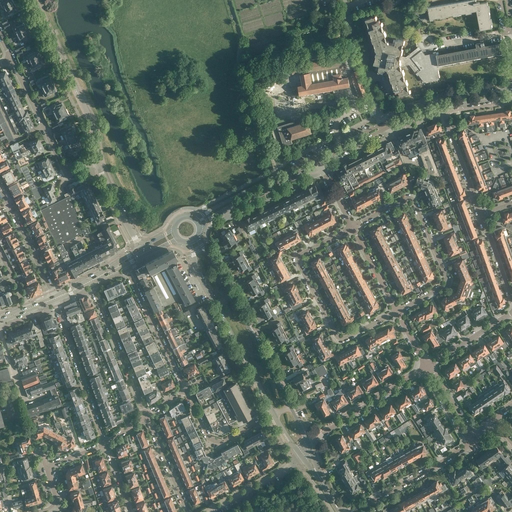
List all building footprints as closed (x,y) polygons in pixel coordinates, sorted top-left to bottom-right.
[(479,1),(479,0),(467,0),(430,7),(429,6),(428,6),(427,7),(427,8),(426,8),(427,16),(428,18),(429,18),(430,21),(433,20),(433,19),(440,17),(440,19),(446,18),(446,16),(453,15),(453,16),(459,15),(458,14),(466,13),(466,14),(471,13),(471,12),(476,11),(480,29),(479,29),(479,30),(479,31),(480,31),(481,31),(481,30),(492,28),(487,2),(480,3),(479,1)] [(12,3),(3,8),(6,12),(3,13),(4,16),(16,10),(12,3)] [(376,68),(378,69),(380,71),(385,69),(386,68),(387,68),(387,70),(388,71),(389,71),(390,76),(390,77),(391,81),(392,82),(393,86),(393,87),(394,90),(395,89),(396,92),(398,91),(400,96),(402,95),(404,96),(404,95),(405,94),(410,93),(409,90),(408,90),(407,85),(406,80),(405,80),(403,75),(404,74),(402,70),(401,67),(404,66),(405,66),(405,65),(408,64),(418,76),(420,74),(425,81),(438,78),(436,71),(438,71),(437,66),(438,65),(438,66),(438,65),(449,63),(449,64),(502,54),(500,43),(500,45),(485,47),(484,44),(484,42),(480,43),(479,43),(476,44),(477,49),(437,56),(436,52),(433,52),(434,55),(425,56),(421,51),(420,52),(419,50),(418,49),(406,57),(400,56),(404,40),(396,38),(395,43),(389,42),(388,43),(387,40),(386,39),(385,36),(385,35),(384,30),(383,30),(381,26),(382,24),(381,22),(380,22),(379,20),(377,21),(375,16),(365,19),(366,21),(367,22),(368,27),(368,28),(369,31),(370,32),(372,36),(371,37),(373,42),(374,42),(375,47),(375,48),(376,50),(377,51),(376,52),(375,54),(376,55),(375,60),(374,60),(374,63),(377,64),(376,65),(376,68)] [(16,35),(27,30),(26,27),(24,27),(23,23),(16,27),(15,25),(12,27),(16,35)] [(29,33),(27,30),(16,35),(20,43),(23,42),(23,40),(29,37),(28,34),(29,33)] [(338,43),(341,32),(337,31),(336,33),(332,32),(330,41),(331,41),(330,43),(335,45),(336,42),(338,43)] [(29,62),(40,57),(39,54),(38,54),(36,51),(29,54),(28,52),(22,55),(23,57),(24,56),(25,59),(28,58),(29,62)] [(40,57),(29,62),(31,66),(29,67),(30,69),(31,72),(37,70),(36,67),(43,64),(41,61),(42,59),(40,57)] [(341,76),(339,65),(346,64),(344,57),(291,67),(292,74),(300,73),(302,84),(302,86),(298,86),(300,95),(303,95),(333,89),(340,88),(349,86),(348,77),(342,78),(342,77),(341,77),(341,76)] [(366,95),(357,70),(350,72),(351,74),(350,75),(357,96),(359,95),(359,98),(366,95)] [(0,81),(0,82),(8,78),(5,72),(0,74),(0,81)] [(9,79),(8,78),(0,82),(3,87),(11,83),(12,81),(11,80),(10,79),(9,79)] [(40,85),(42,89),(53,84),(52,81),(50,81),(49,78),(42,81),(41,79),(38,81),(39,82),(37,83),(38,86),(40,85)] [(13,88),(11,83),(3,87),(4,89),(3,90),(4,92),(13,88)] [(43,97),(55,91),(54,88),(54,86),(53,84),(42,89),(44,93),(42,94),(43,97)] [(16,93),(13,88),(4,92),(5,94),(6,94),(8,97),(16,93)] [(16,93),(8,97),(9,99),(8,100),(9,102),(18,98),(16,93)] [(20,102),(18,98),(9,102),(10,104),(11,103),(12,106),(20,102)] [(20,102),(12,106),(13,108),(12,109),(13,112),(22,107),(20,102)] [(54,114),(66,109),(64,106),(63,106),(61,103),(56,106),(55,104),(50,106),(54,114)] [(22,107),(13,112),(15,114),(16,114),(17,116),(25,112),(22,107)] [(66,109),(54,114),(58,122),(63,120),(62,119),(67,116),(66,113),(67,112),(66,109)] [(25,112),(17,116),(16,116),(19,121),(29,116),(29,117),(30,116),(27,111),(25,112)] [(476,124),(475,116),(474,115),(470,116),(470,120),(467,120),(468,125),(471,124),(471,125),(473,125),(473,124),(476,124)] [(31,122),(29,117),(29,116),(19,121),(22,126),(31,122)] [(280,134),(283,146),(292,143),(291,140),(311,133),(308,121),(295,125),(294,121),(277,127),(280,134)] [(5,122),(0,124),(1,128),(3,131),(5,135),(6,138),(9,145),(10,145),(15,143),(5,122)] [(30,132),(29,131),(28,130),(34,127),(31,122),(22,126),(25,133),(26,134),(26,135),(27,137),(31,135),(30,132)] [(436,124),(432,125),(435,134),(437,133),(437,134),(439,133),(439,132),(442,131),(440,126),(437,128),(436,124)] [(435,134),(432,125),(427,127),(429,131),(426,132),(428,136),(430,135),(431,136),(433,135),(432,135),(435,134)] [(65,138),(75,133),(72,127),(66,129),(65,128),(61,130),(65,138)] [(440,176),(439,174),(437,169),(429,149),(426,141),(424,136),(422,131),(421,128),(414,131),(420,145),(413,148),(414,149),(411,150),(412,153),(409,155),(410,157),(419,154),(419,155),(420,155),(427,173),(440,178),(440,176)] [(466,132),(464,129),(460,130),(461,133),(458,135),(459,139),(460,139),(467,136),(466,134),(467,133),(466,132)] [(408,134),(413,148),(420,145),(414,131),(408,134)] [(75,133),(65,138),(66,142),(65,142),(64,143),(63,143),(64,146),(77,140),(75,137),(76,137),(76,136),(75,133)] [(408,150),(409,150),(413,148),(408,134),(402,136),(408,150)] [(475,139),(478,137),(476,135),(471,137),(471,138),(468,139),(467,136),(460,139),(462,144),(472,140),(475,139),(475,138),(475,139)] [(411,152),(409,150),(408,150),(402,136),(397,138),(401,148),(402,151),(404,155),(405,154),(405,155),(409,153),(411,152)] [(31,149),(41,144),(38,138),(30,142),(31,146),(30,146),(31,149)] [(438,147),(445,144),(447,144),(445,139),(441,141),(440,138),(436,140),(437,143),(436,143),(437,145),(438,144),(438,147)] [(78,143),(77,140),(66,145),(67,147),(69,147),(71,151),(73,152),(74,152),(74,151),(75,150),(74,149),(79,146),(79,144),(79,142),(78,143)] [(472,140),(462,144),(464,149),(471,146),(470,144),(473,142),(472,140)] [(15,143),(10,145),(12,150),(19,146),(17,142),(15,143)] [(384,145),(384,146),(380,148),(388,164),(393,162),(396,167),(404,163),(398,150),(396,152),(391,142),(384,145)] [(41,144),(31,149),(32,150),(32,152),(34,151),(35,154),(44,150),(41,144)] [(437,153),(447,149),(445,144),(438,147),(439,149),(436,151),(437,153)] [(22,153),(19,146),(12,150),(13,153),(14,156),(18,164),(20,168),(26,165),(29,164),(28,160),(26,161),(24,157),(31,153),(31,152),(31,151),(32,150),(31,149),(26,151),(22,153)] [(388,164),(380,148),(374,151),(386,173),(396,167),(393,162),(388,164)] [(381,175),(386,173),(374,151),(370,153),(378,169),(379,171),(381,175)] [(370,153),(365,155),(373,171),(378,169),(370,153)] [(442,162),(451,159),(449,154),(442,157),(443,159),(435,162),(436,164),(436,165),(439,163),(442,162)] [(376,178),(374,174),(373,171),(365,155),(359,158),(367,174),(368,177),(370,181),(376,178)] [(49,163),(47,158),(38,162),(37,163),(37,164),(37,165),(37,166),(38,166),(38,167),(39,167),(40,167),(41,170),(42,173),(52,168),(50,162),(49,163)] [(359,158),(353,161),(360,174),(361,176),(367,174),(359,158)] [(481,158),(469,162),(471,167),(478,164),(477,162),(481,160),(481,158)] [(6,169),(9,168),(11,166),(10,164),(8,160),(0,164),(0,171),(0,172),(6,169)] [(353,161),(348,163),(355,176),(360,174),(353,161)] [(355,176),(348,163),(347,164),(342,166),(343,166),(352,186),(354,185),(355,189),(360,186),(358,183),(355,176)] [(26,180),(32,178),(26,165),(20,168),(21,170),(22,170),(23,172),(22,172),(26,180)] [(352,186),(343,166),(339,168),(337,170),(338,171),(337,172),(343,184),(346,183),(347,184),(345,185),(346,186),(345,187),(348,192),(354,189),(352,186)] [(474,176),(481,173),(480,171),(485,169),(484,167),(482,168),(473,171),(474,176)] [(4,179),(13,174),(12,172),(13,171),(11,168),(2,174),(2,175),(2,176),(2,177),(3,177),(4,179)] [(52,168),(42,173),(44,176),(45,178),(55,174),(52,168)] [(423,179),(413,175),(414,172),(408,175),(408,177),(409,177),(411,182),(414,181),(416,182),(415,184),(420,186),(423,181),(423,179)] [(443,182),(458,177),(456,172),(449,175),(450,178),(448,178),(448,180),(447,180),(446,179),(444,179),(443,177),(441,177),(443,182)] [(403,176),(398,179),(402,187),(404,186),(407,185),(407,184),(406,181),(408,180),(404,173),(402,174),(403,176)] [(14,176),(13,174),(4,179),(6,182),(6,183),(6,184),(7,184),(17,179),(15,176),(14,176)] [(42,186),(40,182),(37,175),(32,178),(26,180),(31,191),(39,187),(42,186)] [(386,192),(381,183),(379,178),(376,180),(379,185),(372,188),(374,191),(378,200),(382,199),(381,198),(383,197),(382,194),(386,192)] [(503,183),(501,178),(498,179),(500,183),(501,186),(502,189),(500,190),(502,197),(507,195),(504,185),(503,183)] [(402,187),(398,179),(392,181),(396,190),(399,188),(399,189),(402,187)] [(487,190),(487,187),(489,186),(492,185),(492,184),(491,180),(487,182),(488,184),(486,185),(485,182),(478,185),(477,185),(478,190),(482,188),(483,191),(487,190)] [(8,186),(9,187),(8,187),(9,189),(10,189),(11,191),(20,187),(19,185),(20,184),(18,181),(8,186)] [(386,185),(387,185),(391,193),(391,192),(392,193),(394,191),(396,190),(392,181),(386,185)] [(426,193),(435,189),(432,182),(428,181),(427,182),(423,181),(420,186),(420,188),(425,190),(426,193)] [(448,191),(451,190),(461,186),(460,181),(452,184),(453,187),(447,189),(448,191)] [(506,185),(505,182),(503,183),(504,185),(507,195),(511,193),(511,192),(510,186),(507,187),(506,184),(506,185)] [(82,192),(90,188),(88,185),(86,185),(85,183),(74,188),(73,186),(69,188),(72,194),(81,190),(82,192)] [(52,191),(54,190),(52,184),(43,188),(45,192),(44,192),(45,194),(52,191)] [(24,191),(21,186),(20,187),(11,191),(13,194),(12,194),(13,196),(14,196),(14,197),(24,191)] [(315,199),(322,196),(319,190),(318,190),(316,186),(312,187),(310,188),(315,199)] [(35,199),(41,196),(39,193),(41,192),(39,187),(31,191),(35,199)] [(90,188),(82,192),(81,193),(82,195),(83,195),(85,198),(92,194),(90,188)] [(310,202),(315,199),(310,188),(307,189),(308,190),(305,191),(310,202)] [(369,195),(373,203),(376,202),(376,201),(378,200),(374,191),(372,188),(370,190),(371,193),(369,195)] [(435,189),(426,193),(429,201),(439,197),(435,189)] [(464,190),(463,191),(456,193),(457,196),(456,196),(457,198),(458,198),(459,201),(463,199),(462,196),(466,195),(464,190)] [(495,191),(495,192),(493,193),(494,197),(497,196),(499,200),(503,198),(502,197),(500,190),(497,191),(497,190),(495,191)] [(46,197),(44,199),(47,204),(48,207),(55,204),(54,202),(54,200),(56,199),(52,191),(45,194),(46,197)] [(310,203),(310,202),(305,191),(299,194),(304,204),(306,203),(309,202),(310,203)] [(24,197),(23,196),(26,194),(25,192),(18,196),(19,197),(15,199),(18,204),(28,199),(27,196),(24,197)] [(48,207),(47,204),(39,208),(40,210),(41,213),(43,217),(45,221),(45,222),(47,224),(48,227),(50,231),(51,234),(56,244),(57,246),(62,243),(80,234),(83,232),(82,230),(80,225),(79,222),(78,220),(70,196),(68,192),(64,194),(66,198),(55,204),(48,207)] [(92,194),(85,198),(86,201),(85,202),(86,204),(95,200),(92,194)] [(299,207),(304,205),(304,204),(299,194),(294,197),(298,205),(299,207)] [(363,197),(368,205),(370,204),(370,205),(373,203),(369,195),(366,196),(366,195),(365,194),(363,195),(363,197)] [(294,197),(288,200),(293,209),(295,208),(295,207),(298,205),(294,197)] [(358,200),(363,209),(366,207),(365,206),(368,205),(363,197),(361,198),(361,199),(358,200)] [(433,209),(440,206),(442,205),(439,197),(429,201),(427,202),(430,207),(431,206),(433,209)] [(26,208),(29,207),(27,203),(30,202),(28,199),(18,204),(21,210),(25,207),(26,208)] [(363,209),(358,200),(356,201),(355,199),(352,200),(357,210),(359,209),(360,210),(363,209)] [(98,206),(95,200),(86,204),(88,207),(89,206),(90,210),(98,206)] [(294,212),(293,209),(288,200),(282,202),(287,211),(289,210),(290,210),(292,213),(294,212)] [(458,208),(466,205),(464,200),(457,203),(458,207),(456,208),(455,206),(453,207),(454,209),(458,208)] [(282,202),(277,205),(282,214),(284,213),(284,212),(287,211),(282,202)] [(277,219),(280,218),(280,217),(280,216),(282,214),(277,205),(272,208),(276,216),(277,218),(277,219)] [(98,206),(90,210),(92,213),(91,214),(92,216),(93,216),(101,212),(98,206)] [(29,207),(26,208),(26,209),(22,211),(23,212),(22,212),(25,218),(35,212),(34,209),(31,210),(29,207)] [(273,219),(273,220),(277,218),(276,216),(272,208),(266,210),(271,220),(273,219)] [(268,221),(271,220),(266,210),(261,213),(265,222),(268,220),(268,221)] [(435,220),(436,220),(444,217),(443,214),(445,213),(444,210),(434,214),(434,216),(433,217),(435,220)] [(97,224),(100,223),(99,221),(101,220),(101,219),(105,217),(102,211),(101,212),(93,216),(97,224)] [(35,212),(25,218),(28,223),(36,219),(34,216),(37,215),(35,212)] [(327,217),(331,225),(334,224),(334,223),(336,222),(331,212),(328,213),(329,216),(327,217)] [(260,225),(261,228),(264,227),(262,223),(265,222),(261,213),(255,216),(260,225)] [(398,223),(407,219),(408,219),(406,216),(404,213),(394,219),(396,222),(397,221),(398,223)] [(504,223),(511,221),(509,214),(508,213),(504,214),(505,218),(503,219),(504,223)] [(255,216),(250,219),(255,229),(260,226),(260,225),(255,216)] [(445,216),(444,217),(436,220),(437,223),(436,223),(437,226),(446,222),(445,219),(446,219),(445,216)] [(328,227),(331,225),(327,217),(324,219),(323,218),(321,219),(325,227),(328,226),(328,227)] [(254,227),(250,219),(249,218),(247,219),(247,220),(243,222),(245,226),(246,225),(249,232),(255,229),(254,227)] [(472,222),(471,218),(464,221),(464,223),(460,225),(460,228),(472,223),(474,223),(473,221),(472,222)] [(323,229),(325,227),(321,219),(318,220),(319,221),(316,223),(320,231),(323,229)] [(407,219),(398,223),(399,226),(400,226),(402,228),(410,224),(409,221),(408,222),(407,219)] [(30,225),(29,226),(31,229),(32,228),(33,231),(41,227),(38,221),(30,225)] [(447,225),(446,222),(437,226),(438,229),(440,228),(441,231),(446,229),(446,230),(452,228),(450,224),(447,225)] [(310,223),(307,224),(302,227),(303,230),(306,229),(310,236),(311,235),(312,235),(315,234),(311,225),(310,224),(310,223)] [(317,233),(320,231),(316,223),(313,224),(313,223),(310,224),(311,225),(315,234),(315,233),(317,232),(317,233)] [(0,238),(2,238),(8,234),(7,232),(12,230),(8,224),(1,228),(4,233),(0,234),(0,238)] [(102,245),(108,256),(113,253),(113,252),(118,250),(115,245),(117,244),(109,228),(110,228),(109,225),(108,224),(102,227),(103,228),(104,230),(96,234),(101,244),(102,245)] [(403,234),(412,230),(411,228),(412,227),(410,224),(402,228),(403,231),(402,231),(403,234)] [(372,237),(373,236),(382,232),(383,231),(381,226),(371,231),(371,233),(370,234),(372,237)] [(43,233),(41,227),(33,231),(34,233),(33,233),(35,236),(36,236),(43,233)] [(88,227),(82,230),(83,232),(84,235),(84,236),(90,232),(88,227)] [(236,228),(233,230),(230,231),(230,230),(226,232),(227,233),(223,235),(222,236),(223,239),(224,238),(226,241),(233,237),(235,236),(239,233),(240,234),(242,233),(239,227),(236,229),(236,228)] [(475,231),(474,227),(467,230),(468,232),(463,234),(464,237),(468,235),(476,232),(477,231),(477,230),(475,231)] [(505,234),(504,232),(502,227),(494,229),(496,235),(497,239),(498,239),(505,237),(505,234)] [(296,244),(300,242),(299,241),(301,240),(297,232),(299,231),(297,228),(293,231),(291,233),(292,235),(296,244)] [(413,232),(412,230),(403,234),(404,237),(405,237),(406,239),(415,235),(414,232),(413,232)] [(382,232),(373,236),(374,239),(373,239),(375,242),(383,238),(382,235),(383,235),(382,232)] [(8,242),(16,238),(13,233),(5,237),(8,242)] [(446,245),(454,241),(453,238),(456,237),(454,233),(445,236),(446,238),(444,239),(445,242),(444,242),(446,245)] [(39,244),(47,240),(44,234),(38,238),(39,239),(37,240),(37,241),(37,242),(38,243),(39,244)] [(286,237),(291,245),(293,245),(296,244),(292,235),(289,236),(289,235),(286,237)] [(408,245),(417,241),(416,238),(415,235),(406,239),(408,242),(407,242),(408,245)] [(233,237),(226,241),(223,242),(226,247),(228,246),(229,247),(234,244),(235,247),(240,244),(239,241),(238,242),(237,239),(235,240),(233,237)] [(289,246),(291,245),(286,237),(284,238),(284,239),(282,240),(286,249),(289,247),(289,246)] [(19,244),(16,238),(8,242),(11,248),(19,244)] [(385,240),(383,238),(375,242),(376,245),(377,245),(379,247),(387,243),(385,240)] [(474,240),(474,241),(475,243),(474,243),(474,245),(475,245),(476,247),(483,244),(484,244),(483,240),(479,241),(478,238),(474,240)] [(511,243),(511,239),(510,240),(500,244),(502,249),(509,246),(508,244),(511,242),(511,243)] [(39,244),(39,245),(39,246),(40,247),(40,248),(41,249),(43,248),(44,249),(50,246),(47,240),(39,244)] [(282,251),(286,249),(282,240),(279,242),(278,241),(277,240),(272,243),(276,250),(279,248),(280,250),(279,252),(282,253),(282,251)] [(98,262),(92,250),(87,253),(84,248),(81,241),(81,242),(93,267),(98,264),(98,262)] [(417,241),(408,245),(409,247),(410,247),(411,250),(420,246),(419,243),(418,243),(417,241)] [(457,247),(456,244),(454,241),(446,245),(447,248),(448,247),(449,250),(457,247)] [(89,269),(93,267),(81,242),(76,244),(89,269)] [(72,278),(78,274),(71,261),(70,258),(69,256),(66,251),(62,243),(57,246),(63,259),(72,278)] [(380,253),(389,248),(387,246),(388,245),(387,243),(379,247),(380,249),(379,250),(380,253)] [(83,272),(89,269),(76,244),(70,247),(76,258),(83,272)] [(102,245),(101,244),(99,245),(100,245),(99,246),(99,245),(96,246),(103,259),(108,256),(102,245)] [(258,254),(252,244),(249,245),(255,255),(258,254)] [(339,255),(340,254),(349,250),(350,249),(348,246),(347,246),(346,244),(336,250),(337,252),(339,255)] [(476,252),(485,249),(483,244),(476,247),(477,249),(470,252),(471,254),(476,252)] [(94,247),(92,245),(90,246),(91,248),(91,249),(92,250),(98,262),(98,261),(103,259),(96,246),(94,247)] [(15,256),(23,252),(20,246),(12,250),(15,256)] [(413,255),(421,251),(420,249),(421,249),(420,246),(411,250),(412,252),(411,253),(413,255)] [(54,250),(53,247),(51,248),(45,251),(45,253),(43,254),(44,255),(44,256),(44,257),(45,257),(45,258),(54,254),(52,251),(54,250)] [(462,251),(461,250),(460,248),(458,249),(457,247),(449,250),(448,250),(449,254),(450,253),(451,255),(462,251)] [(389,248),(380,253),(382,256),(383,255),(384,257),(392,253),(391,250),(390,251),(389,248)] [(176,262),(175,260),(177,259),(173,251),(173,250),(145,264),(146,265),(152,276),(149,277),(150,280),(153,279),(154,280),(156,285),(153,287),(163,307),(176,300),(179,305),(185,302),(185,304),(194,300),(176,264),(177,263),(177,262),(176,262)] [(245,253),(243,250),(237,253),(238,256),(234,259),(237,265),(247,260),(243,254),(245,253)] [(349,250),(340,254),(342,257),(343,256),(344,259),(352,254),(351,251),(350,252),(349,250)] [(422,254),(421,251),(413,255),(414,258),(415,258),(416,260),(425,256),(423,253),(422,254)] [(23,252),(15,256),(18,262),(26,258),(23,252)] [(394,255),(392,253),(384,257),(385,259),(384,260),(386,263),(394,259),(393,256),(394,255)] [(55,256),(54,254),(45,258),(46,259),(45,259),(46,261),(47,261),(47,262),(49,261),(50,263),(53,262),(59,260),(57,255),(55,256)] [(274,265),(282,261),(281,257),(281,255),(278,254),(277,257),(274,259),(272,256),(268,259),(270,264),(271,263),(273,266),(274,265)] [(346,264),(351,262),(354,260),(353,258),(354,257),(352,254),(344,259),(345,262),(344,262),(346,264)] [(465,259),(466,259),(469,258),(468,254),(462,256),(461,256),(463,260),(455,264),(456,266),(455,266),(456,270),(457,269),(465,266),(464,263),(466,262),(465,259)] [(474,263),(479,261),(488,258),(486,254),(479,256),(480,258),(473,261),(474,263)] [(75,259),(74,256),(70,258),(71,261),(78,274),(83,272),(76,258),(75,259)] [(319,259),(312,262),(313,264),(312,265),(314,268),(315,268),(322,264),(322,263),(324,261),(323,260),(324,259),(322,256),(318,258),(319,259)] [(417,266),(420,265),(426,262),(425,260),(426,259),(425,256),(416,260),(417,263),(416,263),(417,266)] [(21,270),(29,266),(26,259),(18,264),(21,270)] [(67,280),(72,278),(63,259),(58,261),(58,262),(67,280)] [(398,263),(397,260),(395,261),(394,259),(386,263),(387,266),(388,265),(389,268),(398,263)] [(250,266),(247,260),(237,265),(241,271),(245,269),(246,272),(252,269),(251,266),(250,266)] [(355,263),(354,260),(351,262),(346,264),(347,267),(348,267),(349,269),(358,265),(356,262),(355,263)] [(277,270),(281,268),(284,266),(283,265),(284,264),(282,261),(274,265),(277,270)] [(62,282),(67,280),(58,262),(54,264),(58,273),(62,282)] [(427,264),(426,262),(420,265),(417,266),(419,269),(419,268),(421,271),(429,267),(428,264),(427,264)] [(323,263),(322,264),(315,268),(316,270),(315,270),(316,273),(325,269),(323,266),(324,266),(323,263)] [(398,263),(389,268),(391,270),(390,270),(391,273),(399,269),(398,266),(399,266),(398,263)] [(482,270),(491,267),(490,263),(483,265),(484,268),(481,268),(477,270),(477,272),(482,270)] [(58,273),(56,269),(54,264),(49,266),(50,269),(51,269),(57,284),(59,284),(62,282),(58,273)] [(149,277),(152,276),(146,265),(141,267),(145,275),(145,276),(146,277),(148,276),(149,277)] [(351,275),(356,272),(359,270),(358,268),(359,268),(358,265),(349,269),(351,272),(350,272),(351,275)] [(19,279),(23,277),(28,275),(28,274),(32,272),(29,266),(21,270),(23,273),(17,276),(19,279)] [(458,275),(467,271),(465,266),(457,269),(458,271),(457,272),(458,275)] [(145,275),(141,267),(135,270),(139,279),(145,275)] [(285,268),(284,267),(281,268),(277,270),(279,276),(288,271),(286,268),(285,268)] [(431,270),(429,267),(421,271),(422,273),(421,274),(422,277),(423,276),(431,273),(430,270),(431,270)] [(326,272),(325,269),(316,273),(318,276),(319,276),(320,278),(328,273),(327,271),(326,272)] [(399,269),(391,273),(393,276),(394,276),(395,278),(403,274),(402,271),(401,272),(399,269)] [(359,270),(356,272),(351,275),(353,277),(355,280),(363,275),(362,272),(361,273),(359,270)] [(290,274),(288,271),(279,276),(281,278),(280,279),(281,281),(290,277),(289,275),(290,274)] [(470,283),(471,279),(467,271),(458,275),(459,277),(461,277),(462,280),(470,283)] [(431,281),(435,279),(432,272),(431,273),(423,276),(424,279),(420,281),(419,278),(416,280),(419,286),(421,285),(431,279),(431,281)] [(480,281),(481,281),(485,279),(494,276),(493,272),(486,274),(487,277),(479,279),(480,281)] [(322,283),(330,279),(331,278),(328,273),(320,278),(321,280),(320,281),(322,283)] [(397,284),(405,279),(407,278),(404,273),(403,274),(395,278),(396,280),(395,281),(397,284)] [(27,285),(36,280),(33,274),(25,278),(26,281),(25,282),(27,285)] [(250,289),(259,284),(256,278),(257,278),(255,274),(250,277),(251,280),(247,283),(247,284),(249,287),(250,289)] [(146,277),(145,276),(145,275),(139,279),(142,284),(150,280),(149,277),(148,276),(146,277)] [(363,275),(355,280),(356,282),(355,283),(357,285),(365,281),(364,279),(365,278),(363,275)] [(153,279),(150,280),(142,284),(144,290),(151,287),(149,283),(154,280),(153,279)] [(330,279),(322,283),(323,286),(324,286),(326,288),(334,284),(333,281),(332,282),(330,279)] [(406,282),(405,279),(397,284),(398,287),(399,286),(400,288),(408,284),(409,284),(407,281),(406,282)] [(470,283),(462,280),(459,287),(470,291),(472,284),(470,283)] [(0,282),(0,288),(6,305),(6,304),(12,302),(9,296),(11,295),(12,294),(11,292),(10,292),(8,292),(5,293),(3,288),(6,287),(5,285),(6,284),(5,281),(0,282)] [(112,284),(117,295),(126,291),(122,282),(118,283),(117,281),(112,284)] [(365,281),(357,285),(358,288),(359,287),(360,290),(369,286),(367,282),(366,283),(365,281)] [(484,290),(488,288),(498,285),(496,281),(489,283),(490,286),(483,288),(484,290)] [(38,282),(32,286),(36,295),(40,293),(40,292),(43,291),(38,282)] [(413,288),(412,286),(410,283),(409,284),(408,284),(410,287),(409,287),(408,284),(400,288),(399,289),(401,292),(402,292),(403,294),(413,288)] [(108,299),(117,295),(112,284),(106,286),(107,288),(104,290),(108,299)] [(263,291),(259,284),(250,289),(251,291),(253,295),(253,294),(254,296),(258,293),(260,296),(265,293),(264,290),(263,291)] [(334,284),(326,288),(327,290),(326,291),(327,294),(336,290),(334,287),(335,287),(334,284)] [(288,288),(287,286),(282,288),(284,293),(287,292),(288,294),(289,294),(297,290),(297,289),(296,286),(295,287),(294,285),(288,288)] [(32,286),(26,288),(25,289),(30,298),(32,296),(32,297),(36,295),(32,286)] [(362,295),(370,291),(369,289),(370,288),(369,286),(360,290),(362,293),(361,293),(362,295)] [(163,307),(153,287),(145,291),(154,311),(163,307)] [(470,297),(472,291),(470,291),(459,287),(457,293),(465,296),(468,297),(470,297)] [(331,299),(339,294),(340,294),(338,288),(336,290),(327,294),(329,297),(330,296),(331,299)] [(292,299),(300,295),(299,292),(298,292),(297,290),(289,294),(292,299)] [(488,299),(490,298),(492,298),(501,294),(499,290),(492,292),(493,294),(487,297),(488,299)] [(370,291),(362,295),(363,298),(364,297),(366,300),(374,296),(373,293),(372,293),(370,291)] [(453,294),(451,295),(456,304),(464,299),(465,296),(457,293),(454,295),(453,294)] [(333,304),(341,300),(340,297),(341,297),(339,294),(331,299),(332,301),(331,301),(333,304)] [(292,306),(302,300),(301,298),(302,298),(300,295),(292,299),(293,302),(291,303),(292,306)] [(449,297),(447,299),(451,306),(451,307),(454,306),(453,305),(456,304),(451,295),(450,296),(449,297)] [(86,313),(90,311),(89,309),(93,308),(89,297),(88,296),(87,296),(79,300),(79,301),(77,301),(82,313),(84,313),(85,313),(86,313)] [(124,300),(126,305),(134,301),(132,296),(124,300)] [(367,306),(368,305),(376,301),(375,299),(376,299),(374,296),(366,300),(364,301),(366,306),(367,306)] [(263,313),(272,308),(268,302),(269,302),(267,298),(262,301),(264,304),(260,306),(260,307),(259,308),(261,311),(262,311),(263,313)] [(451,306),(447,299),(446,298),(443,299),(443,301),(442,301),(447,312),(449,310),(448,308),(451,306)] [(503,307),(502,304),(505,303),(504,298),(503,299),(496,301),(496,304),(495,304),(496,306),(494,307),(492,302),(489,303),(492,310),(498,308),(503,307)] [(342,302),(341,300),(333,304),(334,307),(335,307),(336,309),(345,304),(343,302),(342,302)] [(82,313),(77,301),(64,307),(68,316),(67,317),(68,320),(69,320),(71,324),(78,322),(78,323),(81,322),(85,321),(82,313)] [(129,310),(137,306),(134,301),(126,305),(123,307),(124,309),(127,307),(129,310)] [(367,309),(370,315),(373,313),(372,310),(379,307),(378,305),(379,304),(377,301),(376,301),(368,305),(370,308),(367,309)] [(118,309),(116,304),(111,306),(108,307),(110,312),(118,309)] [(345,304),(336,309),(338,311),(336,312),(338,315),(347,310),(345,308),(346,307),(345,304)] [(428,308),(432,316),(434,315),(436,317),(438,316),(433,305),(431,306),(431,305),(427,307),(428,308)] [(128,317),(139,312),(137,306),(129,310),(130,313),(127,315),(128,317)] [(208,331),(207,331),(215,348),(222,344),(213,328),(215,327),(212,322),(211,322),(204,306),(197,309),(208,331)] [(482,306),(477,310),(482,317),(487,314),(482,306)] [(123,310),(122,307),(119,309),(119,308),(118,309),(110,312),(113,317),(120,314),(119,311),(121,310),(121,311),(123,310)] [(169,311),(167,308),(165,310),(162,311),(162,309),(155,313),(157,317),(166,312),(168,311),(169,311)] [(275,314),(272,308),(263,313),(264,315),(263,315),(265,319),(266,318),(266,319),(271,317),(272,320),(278,317),(276,314),(275,314)] [(428,308),(421,312),(423,315),(424,315),(426,319),(429,317),(430,318),(432,317),(428,308)] [(90,311),(86,313),(89,319),(96,315),(94,309),(90,311)] [(347,310),(338,315),(340,318),(340,317),(342,319),(350,315),(349,312),(348,313),(347,310)] [(482,317),(477,310),(471,313),(476,321),(482,317)] [(159,321),(169,316),(170,315),(168,311),(166,312),(157,317),(159,321)] [(300,312),(296,314),(297,317),(298,317),(299,319),(300,318),(301,321),(303,320),(311,316),(310,313),(309,313),(308,311),(301,314),(300,312)] [(139,312),(128,317),(129,319),(132,317),(134,321),(142,317),(139,312)] [(423,315),(421,312),(416,314),(416,315),(412,317),(414,320),(416,319),(417,322),(420,320),(421,321),(426,319),(425,317),(424,315),(423,315)] [(56,328),(55,326),(51,315),(50,314),(46,315),(52,332),(55,331),(57,331),(56,328)] [(115,323),(127,317),(126,315),(122,317),(120,314),(113,317),(115,323)] [(353,317),(351,314),(350,315),(342,319),(341,320),(343,323),(344,325),(355,319),(353,317)] [(52,332),(46,315),(41,317),(41,318),(45,329),(43,330),(45,335),(50,333),(52,332)] [(161,325),(173,319),(171,317),(169,318),(169,316),(159,321),(161,325)] [(303,320),(306,326),(313,322),(312,319),(313,319),(311,316),(303,320)] [(466,316),(461,319),(466,327),(472,324),(466,316)] [(86,323),(87,327),(99,322),(97,317),(90,320),(91,322),(88,324),(87,323),(86,323)] [(127,317),(115,323),(117,328),(125,325),(124,322),(128,320),(127,317)] [(132,329),(145,323),(142,318),(134,322),(135,325),(134,325),(131,326),(132,329)] [(456,322),(454,318),(451,319),(454,324),(456,323),(461,330),(466,327),(461,319),(456,322)] [(173,319),(161,325),(163,329),(170,326),(173,325),(171,321),(173,320),(173,319)] [(314,321),(306,326),(302,328),(304,330),(303,330),(305,334),(309,332),(309,331),(316,327),(315,325),(316,324),(314,321)] [(87,327),(89,332),(91,331),(90,329),(93,327),(94,329),(101,326),(99,322),(87,327)] [(275,337),(284,332),(281,325),(282,325),(280,322),(275,325),(276,328),(272,330),(273,331),(272,331),(274,335),(275,337)] [(145,323),(132,329),(133,330),(137,328),(138,331),(147,327),(145,323)] [(29,327),(27,328),(31,336),(31,337),(33,336),(33,335),(37,334),(39,341),(41,347),(45,346),(43,340),(38,324),(34,326),(33,324),(29,326),(29,327)] [(70,327),(71,327),(70,328),(71,330),(72,330),(72,332),(84,328),(83,325),(81,326),(80,324),(70,327)] [(509,335),(511,333),(511,325),(502,332),(504,335),(503,336),(504,338),(509,335)] [(31,337),(31,336),(27,328),(26,326),(21,329),(25,339),(28,337),(28,338),(31,337)] [(119,334),(132,329),(131,327),(127,328),(126,326),(117,329),(119,334)] [(447,330),(452,337),(457,333),(453,326),(447,330)] [(91,337),(104,332),(102,327),(94,330),(95,333),(93,334),(93,333),(90,334),(91,337)] [(136,337),(140,335),(149,331),(147,327),(138,331),(139,333),(135,335),(136,337)] [(175,330),(178,329),(176,327),(171,329),(171,328),(164,331),(166,335),(175,331),(175,330)] [(74,337),(83,333),(82,331),(85,330),(84,328),(72,332),(74,337)] [(386,338),(387,339),(389,338),(390,339),(396,336),(393,331),(394,330),(393,328),(392,328),(389,329),(388,329),(383,331),(385,335),(384,336),(386,338)] [(438,332),(439,334),(443,340),(445,339),(446,340),(452,336),(447,330),(447,328),(443,330),(443,329),(438,332)] [(15,331),(19,342),(22,341),(21,340),(25,339),(21,329),(15,331)] [(132,329),(119,334),(121,338),(130,335),(129,332),(133,331),(132,329)] [(168,339),(175,336),(174,334),(179,332),(178,329),(175,330),(175,331),(166,335),(168,339)] [(15,331),(8,334),(9,336),(7,338),(7,340),(6,340),(8,348),(13,345),(13,343),(16,342),(17,343),(19,342),(15,331)] [(56,336),(55,331),(52,332),(50,333),(51,337),(49,338),(47,339),(48,341),(49,344),(60,340),(58,335),(56,336)] [(141,340),(151,336),(149,331),(140,335),(141,338),(138,339),(139,341),(141,340)] [(299,340),(304,337),(302,334),(299,335),(297,331),(295,332),(299,340)] [(383,331),(377,335),(381,343),(387,339),(386,338),(384,336),(385,335),(383,331)] [(432,331),(423,337),(426,342),(428,341),(435,336),(432,331)] [(93,343),(96,342),(94,338),(97,337),(98,340),(105,336),(104,332),(91,337),(93,343)] [(284,332),(275,337),(276,339),(278,343),(278,342),(279,343),(283,341),(285,344),(290,341),(289,338),(288,338),(284,332)] [(441,343),(443,341),(439,334),(435,336),(428,341),(434,349),(439,345),(438,343),(440,342),(441,343)] [(123,343),(132,339),(136,337),(135,336),(131,337),(130,335),(121,338),(123,343)] [(170,343),(182,338),(180,335),(178,336),(178,337),(175,338),(175,336),(168,339),(170,343)] [(310,338),(313,345),(324,340),(322,336),(321,337),(320,335),(315,338),(314,336),(310,338)] [(381,344),(381,343),(377,335),(371,338),(376,346),(378,345),(381,344)] [(151,336),(141,340),(142,342),(143,342),(144,344),(153,340),(151,336)] [(504,348),(508,346),(505,341),(503,342),(499,336),(494,339),(499,348),(502,346),(504,348)] [(77,346),(89,342),(88,340),(87,337),(76,341),(77,346)] [(376,346),(371,338),(371,337),(368,339),(366,341),(372,351),(374,350),(373,348),(376,346)] [(182,338),(170,343),(172,348),(184,342),(182,338)] [(95,348),(108,343),(106,339),(98,342),(99,344),(97,345),(97,344),(96,342),(93,343),(94,345),(95,348)] [(132,339),(123,343),(125,347),(134,343),(132,339)] [(499,348),(494,339),(488,343),(493,351),(499,348)] [(62,345),(60,340),(49,344),(49,346),(52,346),(53,348),(62,345)] [(316,350),(317,350),(327,345),(324,340),(313,345),(316,350)] [(79,351),(88,348),(88,345),(90,344),(89,342),(77,346),(78,348),(77,348),(78,350),(79,350),(79,351)] [(138,344),(137,342),(134,343),(125,347),(127,352),(136,348),(135,346),(136,345),(136,346),(139,344),(138,344)] [(143,352),(147,350),(156,346),(154,342),(145,346),(146,348),(142,350),(143,352)] [(102,351),(110,348),(108,343),(95,348),(96,351),(97,353),(100,352),(99,350),(101,349),(102,351)] [(175,354),(184,349),(187,348),(185,343),(179,346),(173,349),(175,354)] [(62,345),(53,348),(53,350),(51,351),(52,353),(52,354),(64,349),(62,345)] [(327,345),(317,350),(319,352),(320,355),(329,350),(327,345)] [(484,345),(479,349),(483,355),(489,352),(484,345)] [(149,355),(158,351),(156,346),(147,350),(143,352),(144,354),(148,352),(149,355)] [(297,356),(297,355),(294,350),(294,349),(293,346),(287,348),(289,352),(284,354),(285,355),(284,355),(286,359),(287,359),(288,361),(297,356)] [(352,348),(356,357),(358,355),(359,356),(361,359),(363,358),(362,356),(364,355),(363,351),(360,353),(357,346),(355,347),(355,346),(352,348)] [(93,352),(92,350),(89,350),(88,348),(79,351),(79,352),(79,354),(80,354),(81,356),(90,353),(93,352)] [(356,357),(352,348),(348,350),(349,351),(347,352),(351,360),(354,359),(353,358),(356,357)] [(99,359),(112,353),(110,349),(103,352),(103,354),(98,356),(99,359)] [(137,352),(136,349),(127,353),(129,358),(143,352),(142,350),(137,352)] [(185,352),(184,349),(175,354),(177,358),(183,354),(183,353),(185,352)] [(483,355),(479,349),(474,352),(478,359),(483,355)] [(188,357),(179,362),(181,366),(187,363),(187,361),(189,360),(196,357),(197,359),(200,358),(202,357),(205,355),(203,350),(200,352),(195,354),(188,357)] [(333,357),(334,354),(331,354),(329,350),(320,355),(319,355),(323,363),(329,359),(328,357),(330,356),(333,357)] [(152,359),(160,355),(158,351),(149,355),(151,357),(150,357),(149,357),(146,358),(147,361),(151,359),(152,359)] [(188,357),(195,354),(193,351),(189,353),(184,356),(183,354),(177,358),(179,362),(188,357)] [(131,362),(140,358),(139,356),(143,354),(143,352),(129,358),(131,362)] [(351,360),(347,352),(345,353),(345,352),(341,354),(346,362),(348,361),(348,362),(349,362),(350,364),(352,366),(353,369),(355,367),(354,365),(352,362),(351,360)] [(395,362),(401,358),(402,357),(399,352),(391,357),(394,363),(395,362)] [(24,354),(12,358),(14,365),(16,364),(17,369),(27,365),(24,354)] [(58,362),(67,359),(65,354),(56,357),(51,359),(52,362),(54,361),(55,363),(58,362)] [(218,365),(225,361),(221,354),(214,358),(218,365)] [(346,362),(341,354),(337,356),(335,355),(334,358),(337,358),(341,366),(343,364),(343,363),(346,362)] [(464,358),(470,367),(477,363),(475,360),(474,361),(470,354),(464,358)] [(149,365),(151,364),(154,363),(162,359),(160,355),(152,359),(153,361),(148,363),(149,365)] [(133,367),(142,363),(143,362),(142,360),(145,359),(144,356),(140,358),(131,362),(133,367)] [(208,361),(206,356),(200,359),(199,360),(199,361),(197,362),(199,365),(201,364),(208,361)] [(298,368),(303,365),(301,362),(300,362),(297,356),(288,361),(289,363),(288,363),(290,367),(291,366),(291,367),(296,365),(298,368)] [(85,366),(94,363),(93,360),(95,359),(94,357),(83,361),(83,362),(82,362),(83,365),(84,365),(85,366)] [(401,358),(395,362),(400,370),(406,366),(401,358)] [(464,371),(470,367),(464,358),(459,361),(463,368),(462,368),(464,371)] [(56,369),(69,364),(67,359),(58,362),(59,365),(56,366),(56,365),(53,367),(54,369),(56,369)] [(103,369),(117,364),(115,359),(107,362),(108,365),(106,365),(103,366),(104,369),(103,369)] [(156,368),(164,363),(162,359),(154,363),(152,364),(154,368),(156,367),(156,368)] [(221,376),(226,374),(226,373),(230,371),(228,369),(229,368),(225,361),(218,365),(221,372),(219,373),(221,376)] [(372,362),(369,364),(374,373),(376,372),(383,381),(388,378),(382,369),(379,371),(376,367),(375,367),(372,362)] [(135,371),(148,365),(148,364),(143,366),(142,363),(133,367),(135,371)] [(187,364),(193,375),(198,372),(194,364),(191,366),(190,363),(187,364)] [(453,364),(450,366),(450,367),(455,374),(460,371),(455,363),(453,365),(453,364)] [(57,373),(58,373),(61,372),(71,368),(70,368),(69,364),(56,369),(57,373)] [(188,378),(193,375),(187,364),(185,365),(187,368),(183,370),(188,378)] [(324,373),(327,371),(323,364),(314,369),(317,374),(322,371),(324,373)] [(148,365),(135,371),(137,376),(146,372),(144,369),(148,368),(149,371),(151,370),(150,366),(149,367),(148,366),(148,365)] [(153,376),(167,369),(165,365),(156,369),(157,371),(152,373),(153,374),(153,376)] [(388,378),(394,374),(387,365),(385,366),(386,367),(382,369),(388,378)] [(500,377),(503,374),(497,365),(493,367),(500,377)] [(38,370),(37,366),(34,367),(22,372),(24,376),(35,371),(38,370)] [(90,377),(94,375),(93,373),(99,371),(98,366),(86,370),(87,372),(86,373),(87,374),(88,374),(88,375),(89,375),(90,377)] [(454,380),(456,379),(457,378),(455,374),(450,367),(446,370),(445,372),(450,378),(452,376),(454,380)] [(8,368),(6,369),(0,370),(0,383),(11,380),(8,368)] [(72,373),(72,372),(72,371),(71,371),(71,370),(72,369),(71,368),(61,372),(58,373),(59,378),(63,377),(72,373)] [(107,378),(120,373),(118,368),(111,372),(111,373),(108,375),(106,376),(107,378)] [(167,369),(153,376),(154,378),(155,378),(159,376),(160,377),(156,379),(157,380),(161,378),(169,374),(169,373),(167,369)] [(153,374),(152,373),(151,370),(149,371),(146,372),(146,374),(138,378),(139,382),(150,377),(150,376),(153,374)] [(35,371),(24,376),(21,377),(22,381),(37,375),(35,371)] [(297,384),(298,384),(306,380),(304,376),(308,374),(307,372),(294,379),(297,384)] [(62,382),(74,378),(72,373),(63,377),(64,379),(62,380),(62,382)] [(154,378),(153,376),(153,374),(150,376),(150,377),(139,382),(141,386),(150,382),(148,379),(151,378),(152,378),(152,379),(154,378)] [(373,387),(378,384),(373,375),(372,374),(370,376),(371,377),(367,379),(373,387)] [(94,375),(90,377),(90,379),(89,379),(90,379),(89,380),(90,382),(91,384),(103,380),(102,377),(99,378),(98,375),(94,377),(94,375)] [(22,382),(24,388),(38,383),(36,377),(22,382)] [(165,379),(164,377),(161,379),(161,378),(157,380),(156,381),(158,386),(161,385),(164,392),(170,389),(166,382),(161,384),(161,383),(160,382),(165,379)] [(463,385),(460,380),(461,380),(459,377),(457,378),(456,379),(458,382),(454,384),(457,390),(463,386),(465,389),(468,388),(471,386),(472,385),(470,382),(469,381),(463,385)] [(72,385),(76,383),(74,378),(62,382),(63,385),(66,384),(67,386),(72,385)] [(112,388),(125,383),(123,379),(115,382),(115,384),(113,385),(110,386),(111,389),(112,388)] [(166,381),(166,382),(170,389),(175,386),(171,379),(166,381)] [(226,385),(223,379),(219,382),(218,380),(208,385),(208,386),(212,393),(218,390),(222,398),(217,401),(229,424),(230,423),(231,423),(236,421),(235,420),(237,419),(238,420),(253,412),(250,407),(238,385),(236,385),(235,383),(225,388),(224,386),(226,385)] [(373,387),(367,379),(364,381),(363,380),(361,381),(367,391),(373,387)] [(40,382),(40,384),(25,389),(28,397),(55,387),(53,381),(47,383),(46,380),(40,382)] [(103,382),(103,380),(91,384),(93,388),(102,385),(101,383),(103,382)] [(306,380),(298,384),(298,385),(298,386),(300,390),(300,389),(301,390),(309,386),(306,380)] [(499,386),(504,394),(505,394),(510,391),(504,382),(502,383),(502,384),(499,386)] [(112,388),(113,389),(114,389),(115,390),(118,389),(119,391),(127,388),(125,383),(112,388)] [(492,386),(499,397),(504,394),(499,386),(497,383),(492,386)] [(73,389),(72,386),(72,385),(67,386),(69,394),(64,395),(65,398),(68,397),(79,393),(78,388),(73,389)] [(103,388),(102,385),(93,388),(93,389),(92,390),(93,392),(94,392),(95,393),(106,389),(105,387),(103,388)] [(357,385),(352,388),(358,397),(364,393),(358,385),(357,385)] [(415,389),(420,397),(426,393),(426,392),(424,389),(422,387),(420,386),(415,389)] [(495,400),(499,397),(492,386),(487,390),(495,400)] [(52,396),(23,407),(27,418),(61,405),(55,388),(49,390),(52,396)] [(117,397),(129,393),(127,388),(119,391),(119,393),(117,394),(116,394),(117,396),(116,396),(117,397)] [(206,400),(208,399),(209,398),(204,388),(201,390),(206,400)] [(342,407),(337,399),(334,394),(331,388),(328,390),(328,393),(329,394),(326,396),(329,402),(331,400),(331,401),(337,410),(342,407)] [(342,407),(348,403),(343,395),(345,393),(342,388),(337,391),(338,392),(334,394),(337,399),(342,407)] [(348,391),(347,392),(352,400),(358,397),(352,388),(347,391),(348,391)] [(96,398),(105,395),(108,394),(107,392),(106,389),(95,393),(96,398)] [(420,397),(415,389),(410,393),(414,400),(420,397)] [(157,390),(156,391),(153,392),(146,397),(149,403),(150,404),(161,396),(157,390)] [(208,405),(206,400),(201,390),(196,392),(195,394),(202,407),(208,405)] [(490,404),(495,400),(487,390),(482,393),(490,404)] [(72,401),(81,398),(79,393),(68,397),(69,399),(71,398),(72,401)] [(123,401),(130,397),(129,393),(117,397),(115,398),(116,399),(118,398),(119,400),(122,399),(123,401)] [(322,398),(323,399),(315,404),(318,410),(321,408),(328,404),(325,400),(327,399),(325,396),(323,393),(319,396),(321,399),(322,398)] [(485,407),(490,404),(482,393),(477,396),(479,398),(485,407)] [(108,394),(105,395),(96,398),(98,403),(107,400),(106,397),(109,396),(108,394)] [(400,398),(405,406),(411,402),(406,395),(404,396),(400,398)] [(71,407),(74,406),(83,402),(81,398),(72,401),(73,403),(70,404),(68,405),(69,407),(71,407)] [(130,398),(124,401),(128,411),(133,409),(130,401),(131,401),(130,398)] [(405,406),(400,398),(397,400),(397,401),(395,402),(400,409),(405,406)] [(485,407),(479,398),(477,400),(477,401),(474,403),(480,411),(485,408),(484,407),(485,407)] [(424,403),(423,404),(427,410),(434,405),(430,399),(427,401),(425,400),(422,401),(424,403)] [(108,402),(107,400),(98,403),(98,404),(98,406),(99,406),(100,408),(109,405),(112,404),(111,401),(108,402)] [(123,413),(128,411),(124,401),(117,404),(117,405),(118,406),(120,413),(122,412),(123,413)] [(180,402),(176,405),(179,412),(182,411),(182,413),(180,414),(182,417),(184,415),(187,414),(182,403),(180,402)] [(206,415),(219,408),(216,402),(213,404),(214,407),(212,409),(210,405),(203,409),(206,415)] [(474,403),(472,405),(470,402),(466,404),(470,409),(469,409),(470,410),(471,410),(473,412),(472,412),(474,415),(480,411),(474,403)] [(330,408),(332,407),(329,403),(328,404),(321,408),(325,417),(331,414),(328,408),(329,408),(330,408)] [(417,408),(416,405),(414,403),(412,405),(417,413),(418,413),(420,411),(417,408)] [(389,405),(385,407),(390,415),(396,412),(391,404),(389,406),(389,405)] [(67,416),(64,407),(59,409),(62,418),(67,416)] [(75,410),(73,411),(74,414),(76,413),(77,415),(86,412),(84,407),(75,410)] [(175,420),(178,419),(172,407),(169,410),(172,417),(174,416),(175,420)] [(390,415),(385,407),(382,410),(380,412),(384,418),(382,420),(386,426),(388,429),(389,431),(392,429),(390,426),(390,425),(387,420),(388,420),(387,418),(390,415)] [(219,408),(206,415),(208,419),(215,416),(214,413),(216,412),(220,410),(219,408)] [(103,418),(112,414),(112,412),(114,411),(113,409),(102,413),(102,414),(101,415),(102,417),(103,417),(103,418)] [(166,412),(167,414),(158,418),(160,423),(167,420),(167,421),(172,418),(168,411),(166,412)] [(429,423),(430,425),(439,420),(435,414),(433,415),(431,411),(426,414),(429,418),(427,419),(429,423)] [(86,412),(77,415),(78,418),(76,419),(77,421),(79,420),(88,417),(86,412)] [(405,421),(399,413),(397,415),(402,423),(405,421)] [(380,421),(376,414),(370,417),(375,424),(376,427),(379,425),(380,427),(382,425),(383,427),(386,426),(382,420),(380,421)] [(117,418),(105,422),(107,427),(123,421),(122,416),(116,418),(117,418)] [(88,417),(79,420),(80,422),(77,423),(78,426),(90,422),(88,417)] [(375,424),(370,417),(364,421),(369,428),(375,424)] [(220,419),(220,418),(219,418),(210,423),(212,427),(218,424),(219,423),(218,421),(220,420),(221,420),(220,419)] [(183,426),(182,427),(183,428),(192,423),(190,419),(183,423),(184,425),(183,426)] [(430,425),(431,427),(432,427),(434,430),(442,425),(439,420),(430,425)] [(82,430),(91,426),(90,422),(78,426),(79,428),(81,427),(82,430)] [(220,422),(219,423),(218,424),(212,427),(214,431),(218,433),(221,422),(220,422)] [(221,422),(218,433),(222,434),(226,432),(222,426),(223,424),(222,423),(222,422),(221,422)] [(360,423),(355,427),(360,436),(363,434),(364,435),(366,433),(369,437),(372,443),(374,440),(369,432),(367,428),(364,430),(360,423)] [(444,429),(442,425),(434,430),(435,432),(435,433),(436,435),(446,429),(445,428),(444,429)] [(82,435),(93,431),(91,426),(82,430),(83,432),(81,433),(82,435)] [(46,437),(50,430),(43,427),(39,428),(41,436),(43,436),(46,437)] [(194,427),(187,431),(188,433),(186,434),(186,435),(187,436),(196,431),(194,427)] [(360,436),(355,427),(349,430),(355,439),(360,436)] [(41,436),(39,428),(33,430),(36,439),(42,437),(41,436)] [(55,442),(57,438),(55,437),(57,434),(52,431),(53,430),(51,428),(50,430),(46,437),(55,442)] [(177,430),(176,428),(171,430),(164,432),(166,437),(173,435),(172,432),(175,431),(176,434),(178,433),(177,430)] [(440,439),(449,434),(447,430),(446,428),(445,428),(446,429),(436,435),(434,436),(436,438),(438,437),(440,439)] [(80,444),(83,443),(83,441),(95,436),(93,431),(82,435),(78,437),(80,444)] [(138,438),(144,436),(142,431),(136,434),(137,436),(134,437),(133,436),(131,437),(132,441),(138,438)] [(68,432),(66,433),(67,435),(67,436),(66,438),(69,447),(75,445),(72,437),(71,434),(69,435),(68,432)] [(265,436),(264,437),(261,432),(255,435),(260,443),(264,440),(266,444),(265,444),(267,448),(271,446),(269,442),(268,443),(265,436)] [(15,436),(15,434),(10,436),(12,443),(18,441),(17,438),(15,438),(14,436),(15,436)] [(59,448),(64,437),(65,436),(65,434),(63,434),(62,436),(57,434),(55,437),(57,438),(55,442),(58,443),(56,447),(59,448)] [(447,444),(448,443),(453,440),(449,434),(440,439),(442,442),(441,443),(443,445),(445,443),(446,444),(447,444)] [(132,443),(130,438),(129,435),(126,437),(129,444),(125,445),(125,444),(119,446),(117,447),(116,449),(117,452),(125,449),(127,448),(133,446),(132,443)] [(191,444),(193,443),(200,439),(198,435),(191,439),(192,441),(190,442),(189,443),(190,444),(191,444)] [(260,444),(260,443),(255,435),(249,438),(253,446),(257,444),(257,445),(260,444)] [(341,446),(346,443),(342,435),(336,438),(337,439),(336,440),(337,442),(338,442),(341,446)] [(64,437),(59,448),(61,449),(69,447),(66,438),(64,437)] [(29,438),(18,441),(19,446),(22,445),(23,446),(25,445),(28,446),(29,443),(31,443),(29,438)] [(246,450),(253,446),(249,438),(243,441),(244,444),(243,444),(244,447),(245,447),(246,450)] [(196,449),(203,446),(200,439),(193,443),(195,447),(193,448),(194,450),(196,449)] [(136,445),(133,446),(134,449),(135,450),(135,451),(137,450),(136,448),(141,446),(142,448),(148,445),(146,440),(140,443),(138,444),(136,445)] [(178,444),(177,441),(169,445),(171,450),(177,447),(176,445),(178,444)] [(350,449),(349,446),(347,443),(346,443),(341,446),(338,448),(339,449),(339,450),(340,451),(341,452),(341,453),(350,449)] [(419,444),(416,446),(421,455),(422,457),(425,455),(425,453),(429,451),(428,449),(426,450),(426,449),(428,448),(427,446),(425,447),(423,443),(419,445),(419,444)] [(237,444),(233,446),(237,454),(239,452),(240,454),(242,453),(237,444)] [(26,450),(28,446),(25,445),(23,446),(22,445),(19,446),(17,447),(17,448),(18,452),(21,451),(22,454),(27,452),(26,450)] [(419,457),(421,455),(416,446),(410,449),(415,459),(416,458),(417,459),(419,458),(419,457)] [(507,460),(509,459),(507,456),(505,458),(502,455),(502,454),(499,449),(500,448),(499,446),(497,447),(497,446),(496,447),(492,449),(493,450),(492,450),(497,459),(500,457),(504,462),(502,464),(503,466),(506,463),(505,462),(507,460)] [(194,456),(204,452),(202,447),(194,451),(196,453),(192,455),(192,454),(190,455),(191,457),(191,458),(193,457),(194,456)] [(124,456),(128,455),(127,454),(129,454),(128,452),(127,448),(125,449),(117,452),(116,452),(118,458),(124,456)] [(234,459),(234,458),(229,448),(225,450),(229,458),(231,456),(233,460),(234,459)] [(410,449),(404,453),(409,462),(410,462),(411,462),(413,461),(413,460),(415,459),(410,449)] [(257,465),(264,462),(271,458),(267,452),(266,452),(265,450),(264,450),(258,454),(253,456),(252,456),(253,458),(257,465)] [(486,453),(492,461),(494,460),(495,461),(497,459),(492,450),(490,451),(486,453)] [(180,454),(181,454),(182,453),(181,451),(173,454),(175,459),(181,456),(180,454)] [(352,456),(357,464),(361,462),(358,457),(362,455),(360,451),(352,456)] [(409,462),(404,453),(403,452),(398,455),(404,465),(405,465),(407,464),(407,463),(409,462)] [(489,463),(492,461),(486,453),(483,456),(482,457),(488,466),(490,464),(489,463)] [(132,459),(137,457),(136,454),(132,455),(130,456),(129,457),(129,458),(126,459),(126,460),(120,462),(121,465),(121,466),(122,466),(122,467),(131,464),(130,459),(132,458),(132,459)] [(223,467),(224,469),(227,468),(225,466),(223,463),(226,461),(222,454),(218,457),(223,466),(223,467)] [(207,467),(210,457),(205,455),(201,458),(199,459),(200,463),(203,461),(203,462),(202,465),(207,467)] [(404,465),(398,455),(392,458),(393,459),(398,468),(401,467),(402,467),(403,466),(404,465)] [(148,465),(149,464),(156,461),(154,457),(147,459),(148,461),(147,462),(148,465)] [(210,457),(207,467),(212,468),(218,465),(216,463),(214,458),(210,457)] [(219,468),(221,466),(223,466),(218,457),(214,458),(216,463),(218,465),(219,468)] [(488,466),(482,457),(481,458),(480,457),(477,460),(482,468),(485,466),(485,467),(488,466)] [(21,467),(28,465),(27,458),(17,461),(18,464),(19,463),(21,467)] [(92,461),(94,467),(104,463),(102,458),(92,461)] [(264,462),(265,465),(266,466),(261,469),(262,471),(271,466),(270,465),(273,463),(271,458),(264,462)] [(398,469),(398,468),(393,459),(387,462),(392,472),(395,470),(396,471),(398,469)] [(179,469),(185,466),(185,464),(186,463),(185,460),(183,461),(177,464),(179,469)] [(341,477),(350,472),(346,464),(348,463),(346,460),(341,463),(343,467),(338,470),(341,477)] [(392,473),(392,472),(387,462),(381,466),(386,475),(389,473),(390,474),(392,473)] [(98,468),(99,471),(99,472),(106,469),(104,463),(94,467),(93,467),(94,470),(98,468)] [(238,482),(243,479),(240,473),(242,472),(238,466),(237,463),(234,465),(238,471),(233,474),(238,482)] [(253,465),(252,463),(248,465),(253,474),(258,471),(254,465),(253,465)] [(84,473),(81,464),(75,467),(76,467),(78,474),(78,475),(84,473)] [(131,464),(122,467),(122,468),(122,469),(122,470),(123,470),(124,473),(130,471),(133,470),(132,467),(133,467),(132,464),(131,464)] [(376,471),(380,478),(383,477),(383,478),(387,476),(386,475),(381,466),(380,464),(374,468),(376,471)] [(506,475),(511,469),(511,466),(511,464),(510,465),(509,464),(501,471),(503,473),(504,473),(506,475)] [(29,466),(28,465),(21,467),(23,474),(31,472),(29,466)] [(190,470),(189,467),(188,467),(188,465),(185,466),(179,469),(181,473),(187,471),(190,470)] [(248,465),(242,468),(247,477),(253,474),(248,465)] [(153,474),(160,471),(158,466),(151,469),(152,471),(150,472),(151,475),(153,474)] [(469,469),(467,466),(464,467),(463,467),(461,468),(466,477),(469,476),(470,477),(473,475),(471,472),(472,471),(470,469),(469,469)] [(68,470),(67,473),(74,476),(75,476),(78,474),(76,467),(68,470)] [(229,474),(232,473),(230,469),(231,469),(229,467),(222,471),(222,472),(224,477),(227,476),(232,486),(238,482),(233,474),(230,475),(229,474)] [(370,474),(374,482),(380,478),(374,468),(367,472),(368,475),(370,474)] [(459,471),(456,472),(460,479),(461,481),(466,477),(461,468),(459,470),(459,471)] [(460,479),(456,472),(455,470),(449,474),(451,476),(450,477),(451,480),(450,481),(452,486),(458,482),(457,481),(460,479)] [(31,472),(23,474),(24,480),(33,478),(31,472)] [(101,481),(109,478),(107,472),(99,475),(99,476),(96,477),(97,479),(100,478),(101,481)] [(127,481),(136,478),(134,472),(125,476),(126,479),(127,480),(127,481)] [(350,472),(341,477),(342,478),(343,477),(345,482),(353,477),(350,472)] [(74,476),(67,473),(65,475),(68,483),(75,481),(74,477),(74,476)] [(353,477),(345,482),(349,487),(356,482),(353,477)] [(103,487),(111,483),(109,478),(101,481),(102,483),(99,484),(100,486),(102,486),(103,487)] [(138,484),(136,478),(127,481),(128,483),(128,484),(129,485),(130,487),(138,484)] [(69,489),(77,487),(76,483),(79,482),(78,480),(75,481),(68,483),(67,483),(69,489)] [(159,488),(166,485),(164,480),(157,483),(155,485),(153,485),(150,486),(151,489),(154,488),(156,487),(159,486),(159,488)] [(187,488),(193,485),(193,483),(194,483),(193,480),(191,480),(185,483),(187,488)] [(219,481),(224,491),(228,488),(224,481),(222,482),(221,480),(219,481)] [(31,490),(37,488),(35,481),(29,483),(31,490)] [(214,483),(220,493),(224,491),(219,481),(214,483)] [(356,482),(349,487),(350,489),(349,490),(351,494),(352,493),(354,496),(357,493),(356,491),(360,488),(358,485),(360,483),(359,481),(356,482)] [(433,486),(436,492),(440,490),(441,493),(447,489),(445,484),(442,486),(441,483),(439,484),(437,481),(432,484),(433,486)] [(220,493),(214,483),(212,485),(211,483),(209,484),(215,495),(220,493)] [(210,496),(211,499),(213,498),(213,497),(215,495),(209,484),(205,486),(205,485),(203,486),(204,489),(206,492),(207,492),(210,496)] [(88,489),(90,495),(94,494),(92,487),(91,485),(83,487),(84,490),(87,489),(88,489)] [(159,494),(162,493),(161,493),(168,490),(166,485),(159,488),(161,490),(158,492),(159,494)] [(114,492),(112,486),(104,489),(103,488),(98,489),(99,491),(103,490),(105,495),(114,492)] [(434,500),(439,497),(436,492),(433,486),(428,488),(434,500)] [(133,496),(141,493),(139,487),(131,489),(132,491),(131,492),(132,492),(131,493),(132,495),(133,495),(133,496)] [(39,496),(37,488),(31,490),(32,495),(33,497),(39,496)] [(422,491),(427,500),(429,503),(434,500),(428,488),(426,489),(425,488),(423,490),(422,491),(423,491),(422,491)] [(206,492),(204,489),(202,490),(200,491),(197,492),(191,495),(192,499),(199,497),(198,495),(201,493),(200,492),(202,491),(203,493),(206,492)] [(507,499),(501,490),(499,492),(500,493),(497,495),(499,498),(498,498),(505,507),(508,505),(509,506),(511,504),(509,501),(511,499),(511,496),(511,497),(511,496),(507,499)] [(73,500),(81,497),(79,491),(70,494),(72,500),(73,500)] [(422,491),(417,494),(422,503),(427,500),(422,491)] [(114,492),(105,495),(107,501),(116,498),(114,492)] [(141,493),(133,496),(133,497),(133,499),(134,499),(135,499),(135,501),(143,498),(141,493)] [(417,494),(412,497),(417,506),(422,503),(417,494)] [(8,497),(10,503),(12,503),(13,508),(23,506),(21,500),(18,501),(17,498),(12,500),(10,495),(7,496),(8,497)] [(32,495),(29,496),(30,499),(31,498),(33,504),(41,502),(39,496),(33,497),(32,495)] [(195,504),(201,501),(200,499),(204,497),(203,495),(199,497),(192,499),(195,504)] [(488,511),(489,511),(495,509),(491,504),(495,502),(491,496),(488,498),(488,499),(486,500),(482,502),(487,510),(488,511)] [(83,505),(88,504),(93,503),(96,503),(95,500),(92,501),(92,500),(85,501),(82,502),(81,497),(73,500),(75,506),(76,505),(77,506),(83,505)] [(162,506),(166,505),(172,502),(170,497),(164,500),(165,502),(161,504),(160,504),(159,502),(156,503),(157,505),(159,508),(162,506)] [(413,511),(415,510),(414,508),(417,506),(412,497),(407,500),(411,509),(413,511)] [(474,507),(472,504),(472,503),(475,502),(472,497),(468,499),(470,502),(469,503),(470,505),(468,506),(470,510),(472,509),(473,511),(481,511),(477,505),(474,507)] [(407,500),(401,503),(406,511),(411,509),(407,500)] [(117,501),(109,503),(110,508),(109,508),(109,507),(105,508),(106,511),(119,506),(118,504),(119,502),(117,501)] [(139,511),(147,508),(146,506),(144,502),(136,505),(136,506),(137,508),(138,509),(139,511)] [(482,502),(477,505),(481,511),(484,511),(485,511),(487,510),(482,502)] [(405,511),(406,511),(401,503),(397,505),(398,506),(397,507),(399,511),(405,511)]
